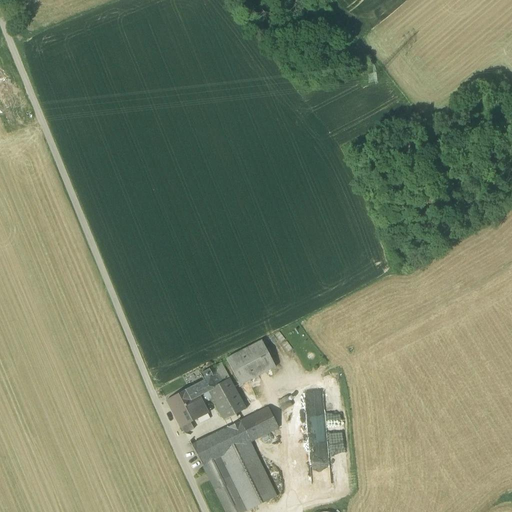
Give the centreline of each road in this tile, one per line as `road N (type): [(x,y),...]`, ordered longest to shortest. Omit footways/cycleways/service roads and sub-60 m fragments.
road 1 (unclassified): [(0,20),(209,511)]
road 2 (track): [(329,0),(420,126),(461,155),(511,168)]
